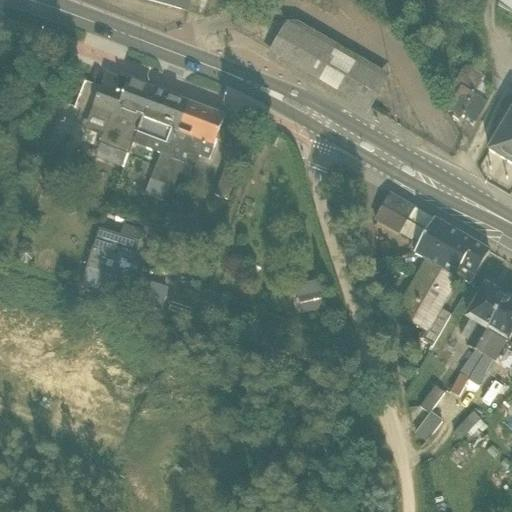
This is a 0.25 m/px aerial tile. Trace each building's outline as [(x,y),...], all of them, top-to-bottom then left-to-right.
[(148,0),(189,12),(192,0),(148,0)] [(511,0),(503,0),(499,7),(511,14),(511,0)] [(287,27),(273,52),(369,109),(384,83),(287,27)] [(466,67),(456,84),(463,88),(474,95),(484,79),(466,67)] [(94,108),(93,111),(93,114),(95,117),(97,119),(99,120),(111,125),(106,139),(103,138),(100,145),(130,156),(133,147),(138,134),(141,126),(142,121),(143,119),(144,116),(139,115),(148,88),(128,80),(107,72),(102,87),(101,88),(94,108)] [(443,106),(450,110),(463,88),(456,84),(443,106)] [(138,134),(133,147),(161,158),(152,180),(173,188),(182,164),(182,163),(170,159),(179,135),(180,133),(185,119),(180,117),(186,102),(148,88),(139,115),(144,116),(143,119),(142,121),(141,126),(138,134)] [(461,118),(463,116),(474,95),(463,88),(450,110),(449,111),(461,118)] [(487,103),(474,95),(463,116),(475,123),(487,103)] [(179,135),(170,159),(182,163),(182,164),(192,168),(196,156),(200,158),(206,145),(215,148),(215,147),(226,118),(186,102),(180,117),(185,119),(180,133),(179,135)] [(511,113),(489,153),(511,166),(511,113)] [(58,123),(50,120),(49,119),(42,139),(51,142),(58,123)] [(182,164),(173,188),(171,192),(181,195),(192,168),(182,164)] [(216,196),(228,200),(236,176),(224,172),(216,196)] [(376,221),(399,235),(407,221),(415,209),(391,196),(376,221)] [(407,221),(427,233),(434,221),(415,209),(407,221)] [(407,221),(399,235),(420,246),(427,233),(407,221)] [(415,255),(427,262),(455,278),(462,267),(475,244),(434,221),(427,233),(420,246),(415,255)] [(140,243),(144,231),(125,225),(121,237),(140,243)] [(121,237),(100,231),(94,250),(134,262),(135,261),(140,243),(121,237)] [(213,251),(219,236),(209,232),(203,247),(213,251)] [(475,244),(462,267),(477,275),(490,253),(475,244)] [(139,263),(135,261),(134,262),(94,250),(88,268),(133,282),(134,277),(139,263)] [(458,280),(455,278),(427,262),(397,314),(427,331),(440,310),(458,280)] [(88,268),(84,284),(163,308),(167,292),(133,282),(88,268)] [(467,348),(476,353),(507,300),(486,288),(468,320),(479,326),(467,348)] [(323,309),(319,291),(302,295),(306,313),(323,309)] [(476,353),(485,358),(497,337),(506,342),(508,344),(511,337),(511,303),(507,300),(476,353)] [(421,341),(433,348),(439,338),(451,317),(440,310),(427,331),(421,341)] [(493,363),(506,342),(497,337),(485,358),(493,363)] [(462,397),(468,378),(458,374),(451,393),(462,397)] [(430,416),(431,415),(445,395),(435,388),(420,409),(430,416)] [(416,434),(427,443),(443,423),(431,415),(430,416),(416,434)] [(479,415),(455,427),(464,443),(487,430),(479,415)]
